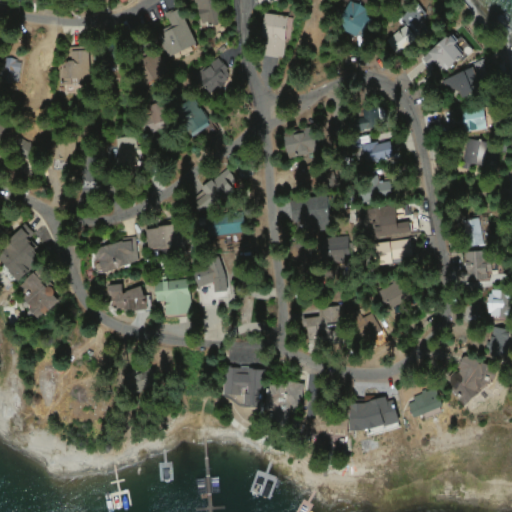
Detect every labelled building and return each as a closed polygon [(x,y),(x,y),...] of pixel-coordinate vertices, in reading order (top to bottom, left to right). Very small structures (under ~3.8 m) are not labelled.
[(200,47),(183,9),(169,16),(175,29),(161,35),(172,60),(200,47)] [(264,56),(288,59),(293,17),(269,14),(264,56)] [(468,54),(452,35),(425,59),(433,68),(437,64),(446,73),(468,54)] [(170,72),(159,52),(136,65),(148,85),(170,72)] [(235,78),(221,59),(198,75),(212,94),(235,78)] [(176,110),(190,138),(213,127),(199,99),(176,110)] [(389,108),(372,109),(373,121),(390,121),(389,108)] [(490,110),(466,111),(467,132),(491,131),(490,110)] [(368,164),(397,159),(394,142),(364,147),(362,137),(350,140),(352,151),(366,148),(368,164)] [(493,143),(470,140),(467,164),(490,167),(493,143)] [(204,191),(217,205),(241,182),(228,168),(204,191)] [(395,184),(368,183),(367,200),(395,201),(395,184)] [(293,202),(293,219),(330,219),(330,202),(293,202)] [(400,235),(398,207),(370,208),(371,221),(376,220),(377,236),(400,235)] [(474,247),(485,247),(484,219),(473,220),(473,225),(472,225),(474,247)] [(238,223),(211,223),(211,237),(238,236),(238,223)] [(104,273),(144,264),(138,238),(98,247),(104,273)] [(415,260),(413,240),(374,245),(377,265),(415,260)] [(16,292),(42,320),(62,302),(37,273),(16,292)] [(158,281),(157,301),(168,302),(167,313),(192,314),(194,283),(158,281)] [(380,292),(386,312),(409,304),(402,284),(380,292)] [(110,287),(112,300),(117,299),(119,313),(149,309),(146,289),(125,291),(124,285),(110,287)] [(506,317),(507,291),(492,291),(491,317),(506,317)] [(347,328),(345,307),(322,310),(324,327),(321,327),(320,319),(310,320),(311,332),(347,328)] [(264,407),(266,373),(229,371),(228,383),(228,382),(227,395),(246,396),(246,407),(264,407)] [(270,420),(294,420),(294,388),(269,388),(270,420)] [(410,401),(416,420),(443,411),(437,391),(410,401)] [(401,424),(398,408),(391,410),(389,399),(350,407),(356,434),(401,424)] [(348,442),(349,430),(329,429),(330,417),(312,415),(310,440),(348,442)]
